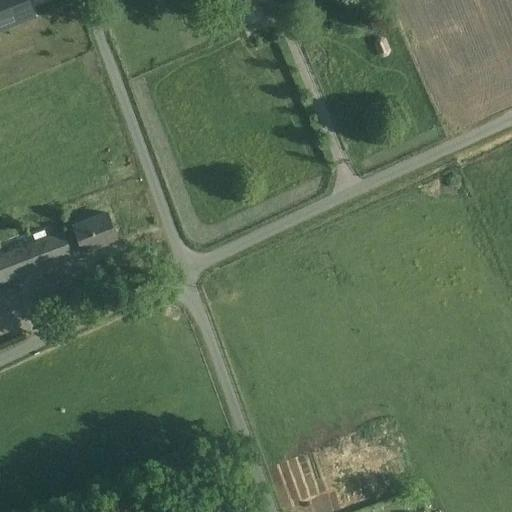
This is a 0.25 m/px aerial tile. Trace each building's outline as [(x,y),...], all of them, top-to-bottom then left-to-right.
[(26,0),(0,0),(0,27),(33,15),(26,0)] [(245,0),(226,6),(233,27),(263,17),(257,0),(245,0)] [(444,95),(436,97),(442,118),(450,116),(444,95)] [(75,226),(83,248),(84,250),(117,237),(108,212),(74,224),(75,226)] [(83,248),(75,226),(0,253),(0,278),(0,279),(83,248)] [(40,291),(48,310),(81,297),(74,278),(40,291)]
